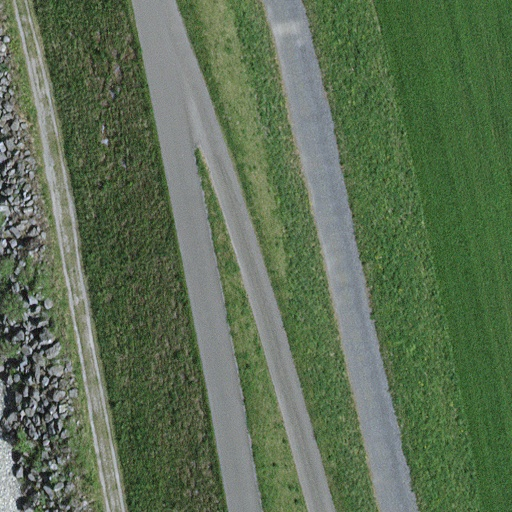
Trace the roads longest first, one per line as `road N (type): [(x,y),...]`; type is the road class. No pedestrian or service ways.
road 1 (track): [(154,0),(316,511)]
road 2 (track): [(281,0),(400,511)]
road 3 (track): [(19,0),(114,511)]
